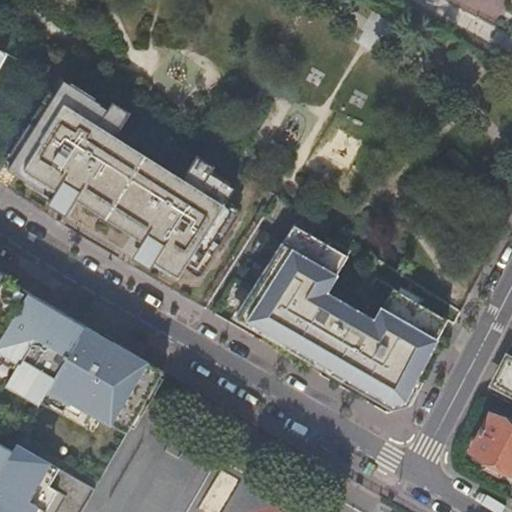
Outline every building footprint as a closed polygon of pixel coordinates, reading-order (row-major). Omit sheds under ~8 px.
[(59,76),(47,96),(52,99),(65,79),(59,76)] [(47,96),(8,158),(47,184),(43,192),(61,203),(71,186),(152,237),(148,243),(141,253),(178,276),(184,266),(188,260),(202,268),(214,250),(208,246),(218,230),(224,234),(236,215),(222,206),(226,200),(235,186),(199,164),(186,184),(179,195),(163,185),(170,174),(100,129),(107,118),(96,111),(101,102),(65,79),(52,99),(47,96)] [(113,109),(101,102),(96,111),(107,118),(113,109)] [(186,184),(170,174),(163,185),(179,195),(186,184)] [(152,237),(71,186),(61,203),(57,209),(65,214),(75,198),(148,243),(152,237)] [(240,209),(226,200),(222,206),(236,215),(240,209)] [(348,255),(295,225),(238,314),(393,404),(406,400),(448,320),(394,288),(376,320),(327,292),(348,255)] [(224,234),(218,230),(208,246),(214,250),(224,234)] [(202,268),(188,260),(184,266),(198,275),(202,268)] [(0,339),(29,292),(0,273),(0,339)] [(0,351),(53,383),(87,325),(29,292),(0,339),(0,351)] [(127,432),(160,375),(163,369),(87,325),(53,383),(48,391),(70,404),(72,400),(127,432)] [(0,471),(17,443),(48,391),(53,383),(0,351),(0,471)] [(511,359),(509,358),(495,384),(511,393),(511,359)] [(511,423),(492,413),(472,450),(511,471),(511,423)] [(122,473),(140,437),(129,432),(111,468),(122,473)] [(0,471),(0,511),(80,511),(94,488),(17,443),(0,471)]
